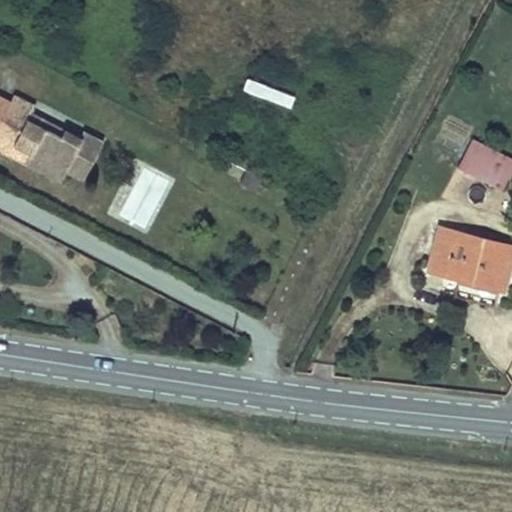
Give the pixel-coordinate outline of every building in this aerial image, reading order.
[(246,80),(243,92),(290,105),(293,94),(246,80)] [(28,120),(32,113),(35,106),(15,95),(10,102),(0,96),(0,150),(61,182),(66,172),(83,180),(103,141),(85,132),(81,138),(65,130),(61,137),(28,120)] [(65,130),(32,113),(28,120),(61,137),(65,130)] [(456,167),(501,189),(509,173),(507,172),(511,161),(511,160),(470,139),(456,167)] [(235,184),(257,195),(265,179),(244,168),(235,184)] [(511,246),(440,228),(429,270),(459,277),(499,287),(504,289),(511,260),(511,246)]
